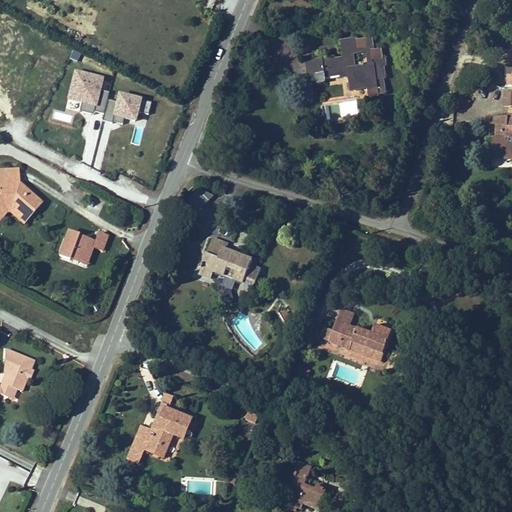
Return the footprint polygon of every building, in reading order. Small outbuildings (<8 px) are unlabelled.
[(346,51),(348,59),(336,61),(335,58),(307,62),(309,78),(313,78),(314,85),(327,84),(327,79),(343,77),(343,80),(350,79),(351,89),(369,87),(371,99),(379,98),(378,93),(385,93),(382,77),(384,76),(382,65),(384,65),(383,56),(381,57),(380,49),(373,50),(372,40),(357,42),(356,39),(341,41),(342,51),(346,51)] [(73,50),(70,57),(78,61),(81,53),(73,50)] [(109,93),(101,91),(104,80),(74,72),(66,102),(80,106),(79,113),(93,117),(94,114),(103,116),(107,101),(109,93)] [(148,117),(151,104),(117,95),(115,103),(107,101),(103,116),(102,123),(112,125),(112,123),(122,125),(123,122),(136,125),(139,115),(148,117)] [(511,123),(510,124),(510,122),(497,121),(497,128),(500,128),(500,143),(496,143),(496,159),(511,159),(511,163),(511,123)] [(500,128),(497,128),(492,128),(492,143),(496,143),(500,143),(500,128)] [(43,204),(20,184),(19,169),(0,170),(0,223),(8,214),(23,227),(43,204)] [(195,187),(190,202),(206,208),(212,193),(195,187)] [(98,233),(94,243),(67,233),(58,258),(87,269),(93,250),(102,253),(108,237),(98,233)] [(212,235),(198,271),(210,275),(212,270),(240,281),(238,287),(250,291),(259,267),(249,264),(251,257),(225,247),(221,245),(223,239),(212,235)] [(329,342),(329,344),(382,364),(393,335),(376,328),(373,336),(350,327),(355,315),(342,310),(333,332),(329,342)] [(320,338),(329,342),(333,332),(324,328),(320,338)] [(7,376),(1,390),(0,389),(0,396),(8,400),(12,390),(16,391),(22,393),(26,381),(23,380),(24,377),(21,376),(23,372),(26,373),(27,370),(29,371),(33,361),(5,350),(4,375),(7,376)] [(33,373),(29,371),(27,370),(26,373),(23,372),(21,376),(24,377),(23,380),(26,381),(29,382),(33,373)] [(162,383),(151,410),(157,412),(163,397),(168,385),(162,383)] [(12,390),(8,400),(12,401),(16,391),(12,390)] [(190,408),(163,397),(157,412),(151,410),(149,415),(138,410),(129,433),(141,438),(146,440),(147,436),(161,442),(168,421),(183,427),(190,408)] [(258,408),(250,404),(246,411),(255,415),(258,408)] [(141,438),(129,433),(124,446),(136,450),(141,438)] [(300,457),(289,482),(294,484),(288,497),(300,502),(303,495),(319,502),(326,484),(315,479),(314,482),(306,478),(313,463),(300,457)]
